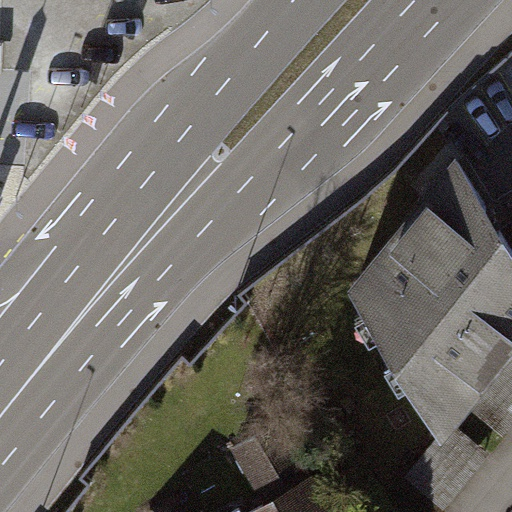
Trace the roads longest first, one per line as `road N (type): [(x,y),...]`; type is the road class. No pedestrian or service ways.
road 1 (primary): [(0,470),(101,345),(436,0)]
road 2 (primary): [(294,0),(0,371)]
